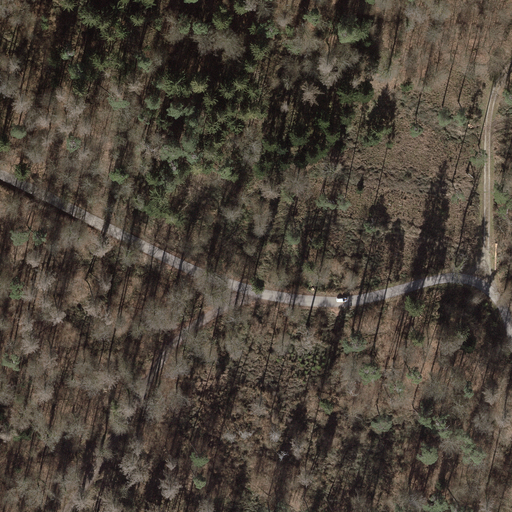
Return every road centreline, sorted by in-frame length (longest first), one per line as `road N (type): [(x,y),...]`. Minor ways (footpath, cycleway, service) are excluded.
road 1 (track): [(511,343),(501,299),(474,279),(446,276),(363,300),(249,290),(167,259),(0,175)]
road 2 (track): [(249,290),(180,337),(64,511)]
road 3 (track): [(511,68),(494,93),(487,256),(474,279)]
